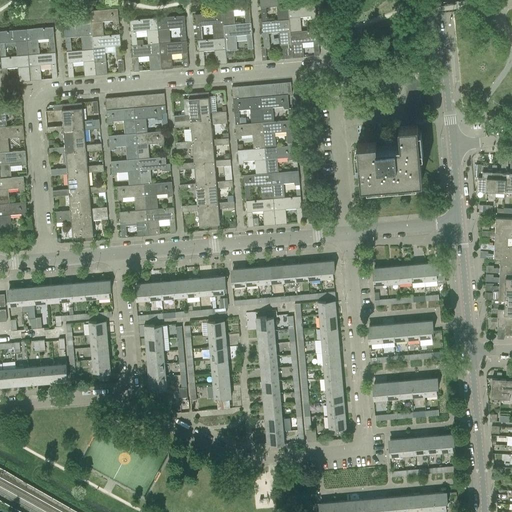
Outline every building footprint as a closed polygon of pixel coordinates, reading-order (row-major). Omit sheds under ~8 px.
[(221,0),(222,12),(224,25),(235,24),(234,10),(244,9),(246,23),(251,23),(248,0),(221,0)] [(259,0),(262,22),(267,21),(266,7),(276,7),(278,20),(289,19),(288,6),(287,0),(259,0)] [(288,6),(289,19),(290,32),(302,31),(300,17),(311,16),(311,19),(316,18),(315,4),(288,6)] [(90,11),(91,23),(92,36),(103,35),(102,21),(114,20),(114,23),(119,23),(117,8),(90,11)] [(195,14),(197,40),(203,40),(201,26),(212,25),(214,39),(225,38),(224,25),(222,12),(195,14)] [(184,15),(156,18),(158,43),(170,43),(169,28),(180,27),(181,42),(186,41),(184,15)] [(156,18),(130,20),(132,45),(137,45),(143,45),(143,40),(137,40),(136,31),(146,30),(148,44),(158,43),(156,18)] [(280,46),(281,59),(292,58),(291,45),(290,32),(289,19),(278,20),(267,21),(262,22),(264,46),(264,47),(265,47),(269,47),(268,33),(279,32),(280,46)] [(91,23),(64,26),(66,51),(71,51),(70,38),(70,37),(81,36),(81,37),(82,50),(93,49),(92,36),(91,23)] [(253,48),(251,23),(246,23),(235,24),(224,25),(225,38),(226,51),(232,51),(237,50),(236,36),(246,35),(248,49),(253,48)] [(53,27),(26,29),(28,54),(39,53),(38,39),(49,39),(50,53),(55,52),(53,27)] [(26,29),(0,31),(0,49),(1,57),(6,56),(5,42),(15,41),(17,55),(28,54),(26,29)] [(291,45),(292,58),(304,57),(302,42),(313,42),(314,56),(319,55),(317,30),(312,30),(302,31),(290,32),(291,45)] [(92,36),(93,49),(96,75),(107,74),(104,47),(115,46),(116,60),(121,60),(120,45),(121,45),(120,34),(103,35),(92,36)] [(203,40),(197,40),(200,66),(205,66),(204,51),(214,50),(216,65),(227,64),(227,58),(226,51),(225,38),(214,39),(203,40)] [(189,67),(186,41),(181,42),(170,43),(158,43),(161,69),(173,68),(171,54),(182,53),(183,67),(189,67)] [(137,45),(132,45),(134,72),(139,71),(142,71),(142,66),(139,66),(138,57),(149,56),(150,70),(161,69),(158,43),(148,44),(143,45),(137,45)] [(71,51),(66,51),(69,77),(74,77),(73,62),(83,61),(84,76),(96,75),(93,49),(82,50),(71,51)] [(39,53),(28,54),(30,80),(31,80),(41,79),(40,65),(51,64),(52,79),(57,78),(55,52),(50,53),(39,53)] [(6,56),(1,57),(3,83),(8,82),(7,68),(18,67),(19,81),(30,80),(28,54),(17,55),(6,56)] [(208,97),(208,92),(198,93),(200,119),(226,117),(226,111),(222,111),(210,113),(208,97)] [(198,93),(187,94),(189,110),(184,111),(184,115),(173,116),(174,121),(200,119),(198,93)] [(259,97),(262,122),(273,121),(272,107),(283,106),(283,109),(289,109),(287,94),(286,94),(280,95),(274,95),(268,96),(262,96),(259,97)] [(239,99),(233,99),(234,113),(235,124),(239,124),(239,113),(239,110),(249,109),(251,123),(262,122),(259,97),(257,97),(256,97),(251,97),(250,98),(245,98),(239,99)] [(21,99),(0,100),(0,126),(7,126),(6,112),(17,111),(17,114),(22,114),(21,99)] [(47,133),(63,131),(74,130),(71,103),(53,105),(54,111),(61,110),(63,126),(47,127),(47,133)] [(81,103),(71,103),(74,130),(84,130),(89,129),(100,128),(99,122),(83,123),(82,108),(81,103)] [(136,107),(133,107),(136,133),(147,132),(146,118),(157,117),(157,120),(162,120),(161,113),(166,113),(166,112),(165,105),(161,105),(159,105),(153,106),(147,106),(141,107),(136,107)] [(123,120),(124,134),(136,133),(133,107),(130,108),(124,108),(118,109),(112,109),(106,110),(107,124),(112,124),(112,121),(123,120)] [(200,119),(202,140),(212,139),(211,124),(227,123),(226,117),(200,119)] [(190,126),(192,141),(202,140),(200,119),(174,121),(174,127),(190,126)] [(262,122),(264,148),(296,145),(294,119),(273,121),(262,122)] [(252,134),(253,148),(264,148),(262,122),(235,124),(236,139),(241,138),(241,135),(252,134)] [(382,148),(381,142),(376,142),(357,143),(361,185),(422,180),(417,124),(399,126),(400,143),(385,144),(385,148),(382,148)] [(0,126),(0,152),(9,152),(8,137),(19,136),(19,139),(24,139),(23,125),(7,126),(0,126)] [(84,130),(74,130),(75,152),(86,151),(102,149),(101,143),(85,145),(85,142),(90,141),(89,129),(84,130)] [(49,154),(65,153),(75,152),(74,130),(63,131),(65,146),(49,148),(49,154)] [(136,133),(138,159),(149,158),(148,143),(159,142),(159,145),(164,145),(163,131),(147,132),(136,133)] [(125,146),(126,160),(138,159),(136,133),(124,134),(108,135),(109,150),(114,149),(114,147),(125,146)] [(202,140),(204,161),(214,160),(213,145),(229,144),(228,138),(222,138),(212,139),(202,140)] [(192,147),(194,162),(204,161),(202,140),(192,141),(176,142),(176,148),(192,147)] [(264,148),(266,173),(271,173),(278,172),(277,158),(288,157),(288,160),(293,160),(297,159),(296,145),(264,148)] [(254,160),(255,174),(266,173),(264,148),(253,148),(243,149),(238,150),(237,150),(238,164),(243,163),(243,161),(254,160)] [(0,152),(0,176),(0,178),(12,177),(11,177),(10,163),(21,162),(22,165),(26,164),(25,150),(9,152),(0,152)] [(75,152),(77,173),(87,172),(104,170),(103,164),(87,166),(86,151),(75,152)] [(51,175),(67,174),(77,173),(75,152),(65,153),(66,168),(51,169),(51,175)] [(165,156),(149,158),(138,159),(140,184),(144,184),(151,183),(150,169),(161,168),(161,171),(170,170),(169,163),(166,164),(165,156)] [(495,191),(504,192),(505,178),(509,178),(510,172),(505,172),(505,165),(508,165),(508,158),(501,158),(501,172),(500,178),(496,178),(495,191)] [(126,160),(110,161),(112,175),(116,175),(117,181),(128,180),(128,185),(140,184),(138,159),(126,160)] [(204,161),(206,182),(216,181),(215,166),(231,165),(230,159),(224,159),(214,160),(204,161)] [(194,168),(195,183),(206,182),(204,161),(194,162),(178,163),(178,169),(194,168)] [(491,171),(487,171),(487,165),(476,164),(475,177),(477,177),(477,190),(486,191),(487,177),(491,177),(491,171)] [(486,191),(495,191),(496,178),(500,178),(501,172),(496,172),(496,165),(492,165),(491,171),(491,177),(487,177),(486,191)] [(271,173),(273,198),(284,197),(283,183),(294,182),(295,185),(299,185),(298,171),(278,172),(271,173)] [(77,173),(79,194),(89,193),(105,192),(105,186),(89,187),(87,172),(77,173)] [(53,196),(69,195),(79,194),(77,173),(67,174),(68,189),(52,190),(53,196)] [(260,185),(261,199),(273,198),(271,173),(266,173),(255,174),(243,175),(244,189),(245,198),(250,198),(249,189),(249,186),(260,185)] [(0,204),(10,203),(9,203),(8,189),(20,188),(20,191),(25,190),(23,176),(11,177),(12,177),(0,178),(0,204)] [(206,182),(207,203),(218,203),(216,187),(232,186),(232,180),(230,180),(225,180),(216,181),(206,182)] [(144,184),(146,209),(157,208),(156,194),(167,193),(168,196),(173,196),(172,181),(151,183),(144,184)] [(196,189),(197,204),(207,203),(206,182),(195,183),(179,184),(180,190),(196,189)] [(134,196),(135,210),(146,209),(144,184),(140,184),(128,185),(116,186),(118,201),(122,200),(122,197),(134,196)] [(79,194),(81,215),(107,212),(107,206),(91,208),(89,193),(79,194)] [(54,211),(55,217),(81,215),(79,194),(69,195),(70,210),(54,211)] [(284,197),(273,198),(275,224),(286,223),(285,209),(296,208),(297,222),(302,222),(300,196),(296,196),(284,197)] [(273,198),(261,199),(245,200),(246,212),(247,212),(248,227),(253,226),(252,212),(263,211),(264,225),(275,224),(273,198)] [(218,203),(207,203),(209,225),(219,224),(218,209),(234,207),(234,201),(218,203)] [(0,229),(0,230),(12,229),(10,214),(22,213),(22,216),(27,216),(26,202),(9,203),(10,203),(0,204),(0,229)] [(207,203),(197,204),(181,206),(182,212),(198,210),(199,226),(209,225),(207,203)] [(157,208),(146,209),(148,235),(160,234),(159,226),(170,225),(170,233),(176,233),(176,228),(174,207),(157,208)] [(146,209),(135,210),(119,212),(121,238),(126,237),(125,223),(136,222),(137,236),(148,235),(146,209)] [(107,212),(81,215),(83,236),(84,236),(93,235),(92,220),(108,218),(107,212)] [(81,215),(55,217),(55,223),(71,221),(73,237),(83,236),(81,215)] [(481,228),(489,229),(489,227),(495,227),(495,231),(501,232),(501,227),(511,227),(511,218),(496,217),(495,222),(489,222),(481,222),(481,228)] [(481,237),(489,238),(489,236),(495,236),(494,240),(507,241),(511,241),(511,227),(501,227),(501,232),(495,231),(481,231),(481,232),(481,237)] [(480,248),(480,249),(494,249),(500,250),(500,254),(511,254),(511,245),(511,242),(511,241),(507,241),(494,240),(494,245),(488,244),(488,242),(480,242),(480,243),(480,248)] [(480,257),(480,258),(482,258),(494,258),(494,259),(500,259),(500,264),(511,264),(511,254),(500,254),(500,250),(494,249),(494,254),(488,253),(488,251),(480,251),(480,252),(480,257)] [(334,260),(321,261),(322,271),(320,271),(320,278),(333,277),(333,270),(335,270),(334,260)] [(321,261),(308,262),(309,272),(307,272),(308,279),(320,278),(320,271),(322,271),(321,261)] [(308,262),(296,264),(297,273),(295,273),(295,280),(308,279),(307,272),(309,272),(308,262)] [(425,272),(423,272),(423,280),(424,280),(425,287),(436,285),(436,283),(437,283),(445,282),(445,281),(443,267),(438,267),(437,262),(430,263),(424,263),(425,272)] [(413,273),(410,273),(411,281),(411,288),(424,286),(423,280),(423,272),(425,272),(424,263),(412,264),(413,273)] [(296,264),(283,265),(284,274),(282,274),(283,282),(295,280),(295,273),(297,273),(296,264)] [(412,264),(399,266),(400,274),(398,275),(398,282),(411,281),(410,273),(413,273),(412,264)] [(486,271),(486,272),(499,273),(506,273),(505,277),(511,277),(511,264),(500,264),(500,268),(493,268),(494,266),(486,265),(486,266),(486,271)] [(283,265),(270,266),(271,275),(269,275),(270,283),(283,282),(282,274),(284,274),(283,265)] [(270,266),(258,267),(259,276),(257,276),(257,284),(270,283),(269,275),(271,275),(270,266)] [(399,266),(387,267),(387,275),(385,276),(386,283),(398,282),(398,275),(400,274),(399,266)] [(258,267),(245,268),(246,277),(244,277),(245,285),(257,284),(257,276),(259,276),(258,267)] [(387,275),(387,267),(374,268),(374,277),(373,277),(373,284),(386,283),(385,276),(387,275)] [(246,277),(245,268),(232,269),(233,278),(231,279),(232,286),(245,285),(244,277),(246,277)] [(485,280),(485,281),(499,282),(505,282),(505,286),(511,286),(511,277),(505,277),(506,273),(499,273),(499,277),(493,277),(493,275),(485,274),(485,275),(485,280)] [(225,276),(212,277),(213,287),(211,287),(212,294),(225,293),(224,286),(226,286),(225,276)] [(212,277),(199,278),(200,288),(199,288),(199,295),(212,294),(211,287),(213,287),(212,277)] [(199,278),(187,279),(188,289),(186,289),(187,296),(199,295),(199,288),(200,288),(199,278)] [(187,279),(174,280),(175,290),(173,290),(174,297),(187,296),(186,289),(188,289),(187,279)] [(110,280),(97,281),(98,291),(96,291),(97,298),(110,297),(109,290),(111,290),(110,280)] [(174,280),(162,281),(162,291),(161,291),(161,298),(174,297),(173,290),(175,290),(174,280)] [(97,281),(85,282),(86,292),(84,292),(84,299),(97,298),(96,291),(98,291),(97,281)] [(162,281),(149,282),(150,293),(148,293),(149,299),(161,298),(161,291),(162,291),(162,281)] [(85,282),(72,283),(73,293),(71,293),(72,300),(84,299),(84,292),(86,292),(85,282)] [(150,293),(149,282),(136,283),(137,293),(135,293),(136,300),(149,299),(148,293),(150,293)] [(485,289),(485,290),(492,290),(505,291),(504,295),(511,295),(511,286),(505,286),(505,282),(499,282),(499,286),(492,286),(493,284),(485,283),(485,284),(485,289)] [(72,283),(59,284),(60,294),(58,294),(59,301),(72,300),(71,293),(73,293),(72,283)] [(59,284),(47,285),(48,295),(46,296),(46,302),(59,301),(58,294),(60,294),(59,284)] [(47,285),(34,286),(35,297),(33,297),(34,303),(46,302),(46,296),(48,295),(47,285)] [(34,286),(22,287),(22,298),(21,298),(21,304),(34,303),(33,297),(35,297),(34,286)] [(22,298),(22,287),(9,288),(9,298),(8,298),(8,305),(21,304),(21,298),(22,298)] [(484,299),(487,299),(494,300),(504,300),(504,304),(511,304),(511,295),(504,295),(505,291),(492,290),(492,293),(484,292),(484,293),(484,299)] [(491,308),(491,313),(497,313),(497,317),(503,318),(504,313),(511,313),(511,304),(504,304),(504,300),(494,300),(493,308),(491,308)] [(318,301),(319,314),(327,313),(327,315),(336,314),(335,302),(326,302),(325,301),(318,301)] [(319,314),(320,327),(328,326),(328,328),(337,327),(336,314),(327,315),(327,313),(319,314)] [(491,317),(491,322),(497,322),(496,327),(497,327),(504,327),(504,323),(510,323),(511,323),(511,313),(504,313),(503,318),(497,317),(491,317)] [(256,317),(257,330),(267,329),(268,331),(274,330),(273,317),(266,318),(266,316),(256,317)] [(432,320),(420,321),(421,330),(419,330),(419,338),(432,337),(431,331),(433,331),(432,320)] [(89,321),(90,334),(98,334),(98,336),(107,335),(106,322),(97,323),(97,321),(89,321)] [(214,321),(207,321),(208,334),(215,334),(215,335),(225,334),(224,322),(215,322),(215,321),(214,321)] [(420,321),(407,322),(408,331),(406,331),(407,339),(419,338),(419,330),(421,330),(420,321)] [(407,322),(394,323),(395,332),(393,333),(394,340),(407,339),(406,331),(408,331),(407,322)] [(383,334),(381,334),(381,342),(382,348),(395,347),(394,340),(393,333),(395,332),(394,323),(382,325),(383,334)] [(155,324),(144,325),(145,338),(156,337),(156,339),(162,338),(168,338),(167,326),(161,326),(161,325),(155,326),(155,324)] [(383,334),(382,325),(369,326),(370,335),(367,335),(368,343),(381,342),(381,334),(383,334)] [(320,327),(321,339),(329,339),(329,340),(338,340),(337,327),(328,328),(328,326),(320,327)] [(257,330),(258,342),(269,341),(269,343),(275,343),(274,330),(268,331),(267,329),(257,330)] [(90,334),(91,347),(99,346),(99,348),(108,347),(107,335),(98,336),(98,334),(90,334)] [(215,334),(208,334),(210,347),(216,346),(216,348),(227,347),(225,334),(215,335),(215,334)] [(145,338),(146,350),(157,349),(157,351),(164,351),(162,338),(156,339),(156,337),(145,338)] [(321,339),(322,352),(330,351),(330,353),(339,352),(338,340),(329,340),(329,339),(321,339)] [(258,342),(259,355),(270,354),(270,356),(276,355),(275,343),(269,343),(269,341),(258,342)] [(91,347),(92,360),(100,359),(100,361),(109,360),(108,347),(99,348),(99,346),(91,347)] [(216,346),(210,347),(211,360),(217,359),(217,361),(228,360),(227,347),(216,348),(216,346)] [(146,350),(147,363),(158,362),(158,364),(165,363),(164,351),(157,351),(157,349),(146,350)] [(322,352),(323,364),(331,364),(331,366),(341,365),(339,352),(330,353),(330,351),(322,352)] [(259,355),(260,368),(271,367),(271,369),(277,368),(276,355),(270,356),(270,354),(259,355)] [(100,359),(92,360),(93,372),(100,372),(100,374),(110,373),(109,360),(100,361),(100,359)] [(217,359),(211,360),(212,372),(218,371),(219,373),(229,372),(228,360),(217,361),(217,359)] [(147,363),(148,376),(159,375),(159,377),(166,376),(165,363),(158,364),(158,362),(147,363)] [(66,364),(53,365),(54,372),(52,372),(53,382),(66,381),(65,372),(67,371),(66,364)] [(323,364),(324,377),(332,376),(332,378),(342,377),(341,365),(331,366),(331,364),(323,364)] [(53,365),(41,366),(41,373),(39,373),(40,383),(53,382),(52,372),(54,372),(53,365)] [(510,392),(511,392),(511,379),(510,379),(510,373),(511,373),(511,365),(506,365),(505,379),(505,386),(501,385),(500,398),(510,399),(510,392)] [(41,366),(28,367),(29,374),(27,374),(28,384),(40,383),(39,373),(41,373),(41,366)] [(28,367),(16,368),(16,375),(14,375),(15,385),(28,384),(27,374),(29,374),(28,367)] [(260,368),(261,380),(272,379),(272,381),(279,381),(277,368),(271,369),(271,367),(260,368)] [(16,368),(3,369),(4,376),(2,376),(2,386),(15,385),(14,375),(16,375),(16,368)] [(218,371),(212,372),(213,385),(220,384),(220,386),(230,385),(229,372),(219,373),(218,371)] [(491,398),(500,398),(501,385),(505,386),(505,379),(501,379),(501,372),(497,372),(496,379),(492,378),(491,398)] [(159,375),(148,376),(150,389),(159,388),(159,390),(167,389),(166,376),(159,377),(159,375)] [(324,377),(326,390),(333,389),(333,391),(343,390),(342,377),(332,378),(332,376),(324,377)] [(437,377),(424,378),(425,388),(424,388),(424,396),(437,395),(437,388),(438,388),(437,377)] [(424,378),(412,380),(412,389),(411,389),(412,397),(424,396),(424,388),(425,388),(424,378)] [(261,380),(263,393),(273,392),(273,394),(280,393),(279,381),(272,381),(272,379),(261,380)] [(412,380),(399,381),(400,390),(398,390),(399,398),(412,397),(411,389),(412,389),(412,380)] [(399,381),(386,382),(387,391),(385,391),(386,399),(399,398),(398,390),(400,390),(399,381)] [(387,391),(386,382),(373,383),(374,392),(372,392),(373,400),(386,399),(385,391),(387,391)] [(220,384),(213,385),(214,398),(220,397),(220,399),(231,398),(230,385),(220,386),(220,384)] [(181,388),(179,388),(180,398),(187,397),(186,388),(181,388)] [(326,390),(327,402),(334,402),(334,403),(344,402),(343,390),(333,391),(333,389),(326,390)] [(263,393),(264,405),(274,404),(274,406),(281,406),(280,393),(273,394),(273,392),(263,393)] [(327,402),(328,415),(335,414),(335,416),(345,415),(344,402),(334,403),(334,402),(327,402)] [(264,405),(265,418),(275,417),(275,419),(282,418),(281,406),(274,406),(274,404),(264,405)] [(335,414),(328,415),(329,428),(335,427),(336,429),(346,428),(345,415),(335,416),(335,414)] [(265,418),(266,430),(276,429),(276,432),(283,431),(282,418),(275,419),(275,417),(265,418)] [(276,429),(266,430),(267,443),(276,442),(276,444),(284,444),(283,431),(276,432),(276,429)] [(311,430),(306,430),(307,442),(316,441),(315,429),(311,430)] [(453,434),(441,435),(441,444),(439,444),(440,452),(453,451),(452,444),(454,444),(453,434)] [(441,435),(428,436),(429,445),(427,445),(427,453),(440,452),(439,444),(441,444),(441,435)] [(428,436),(415,437),(416,446),(414,447),(415,454),(427,453),(427,445),(429,445),(428,436)] [(415,437),(403,438),(404,447),(402,448),(402,455),(415,454),(414,447),(416,446),(415,437)] [(404,447),(403,438),(390,439),(391,448),(389,449),(389,456),(402,455),(402,448),(404,447)] [(254,475),(255,504),(269,503),(268,474),(254,475)] [(447,492),(434,493),(435,502),(432,502),(433,510),(446,509),(445,502),(447,502),(447,492)] [(434,493),(421,494),(422,503),(420,503),(421,511),(433,510),(432,502),(435,502),(434,493)] [(409,504),(407,504),(407,511),(420,511),(421,511),(420,503),(422,503),(421,494),(409,495),(409,504)] [(409,495),(396,496),(397,505),(395,505),(395,511),(407,511),(407,504),(409,504),(409,495)] [(396,496),(383,497),(384,506),(382,507),(382,511),(395,511),(395,505),(397,505),(396,496)] [(383,497),(371,498),(371,507),(369,508),(369,511),(382,511),(382,507),(384,506),(383,497)] [(371,498),(358,499),(359,509),(357,509),(357,511),(369,511),(369,508),(371,507),(371,498)] [(358,499),(346,501),(346,510),(344,510),(344,511),(357,511),(357,509),(359,509),(358,499)] [(346,501),(333,502),(334,511),(332,511),(331,511),(344,511),(344,510),(346,510),(346,501)] [(334,511),(333,502),(320,503),(321,511),(320,511),(331,511),(332,511),(334,511)]
